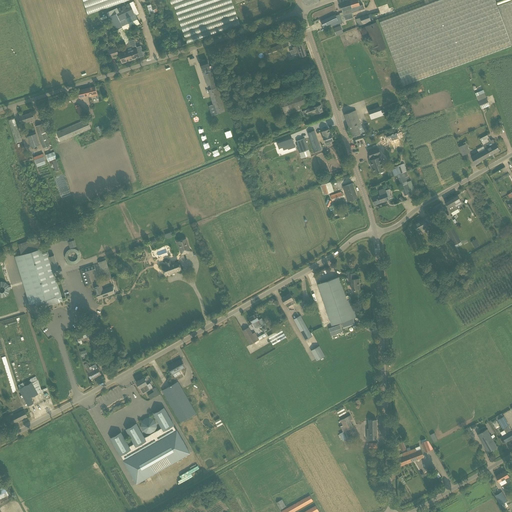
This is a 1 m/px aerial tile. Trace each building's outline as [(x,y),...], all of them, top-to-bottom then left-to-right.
[(82,0),(88,15),(129,0),(82,0)] [(187,44),(240,25),(230,0),(169,0),(171,5),(173,4),(187,44)] [(360,6),(357,0),(352,0),(350,1),(352,8),(350,8),(351,12),(356,11),(361,10),(360,6)] [(511,46),(511,0),(497,6),(494,0),(438,0),(380,22),(403,86),(511,46)] [(351,12),(350,8),(352,8),(350,1),(340,4),(343,15),(351,12)] [(154,12),(158,11),(157,8),(153,10),(152,9),(153,9),(152,7),(151,4),(147,6),(150,14),(154,13),(154,12)] [(135,15),(131,7),(127,9),(116,14),(119,22),(135,15)] [(121,25),(119,22),(116,14),(109,18),(114,28),(121,25)] [(324,25),(338,20),(336,14),(322,20),(324,25)] [(371,21),(369,14),(356,19),(358,26),(363,24),(371,21)] [(119,22),(121,25),(124,31),(136,25),(139,24),(135,15),(119,22)] [(386,49),(378,27),(376,22),(360,29),(363,35),(367,33),(375,53),(386,49)] [(121,25),(114,28),(121,42),(128,39),(124,31),(121,25)] [(122,45),(125,44),(127,51),(129,57),(133,55),(134,60),(140,58),(139,57),(144,56),(141,47),(137,48),(136,48),(133,49),(130,41),(129,42),(128,39),(121,42),(122,45)] [(266,54),(289,46),(287,42),(276,45),(276,46),(264,50),(266,54)] [(307,55),(303,44),(292,47),(295,54),(298,52),(299,58),(307,55)] [(119,53),(122,63),(134,60),(133,55),(129,57),(127,51),(119,53)] [(209,66),(207,60),(200,62),(207,86),(210,85),(216,83),(212,72),(212,69),(210,70),(209,66)] [(401,91),(403,97),(409,95),(422,91),(420,84),(410,88),(401,91)] [(76,98),(79,98),(89,96),(89,97),(97,95),(95,86),(77,91),(77,92),(75,92),(76,98)] [(211,89),(209,90),(209,92),(214,107),(216,114),(225,111),(218,87),(217,87),(211,89)] [(301,107),(306,105),(301,93),(280,100),(285,115),(302,110),(301,107)] [(482,109),(490,105),(486,98),(478,101),(482,109)] [(81,120),(85,118),(79,104),(76,106),(76,107),(81,120)] [(323,111),(321,105),(302,111),(304,118),(310,116),(309,115),(312,114),(312,115),(323,111)] [(387,110),(381,112),(379,106),(367,111),(370,119),(388,112),(387,110)] [(344,114),(352,137),(360,134),(358,127),(361,126),(356,110),(344,114)] [(21,124),(24,123),(34,120),(32,113),(19,117),(21,124)] [(9,120),(16,143),(22,141),(15,118),(9,120)] [(87,118),(54,133),(58,142),(91,128),(87,118)] [(45,123),(36,126),(43,148),(50,146),(44,127),(46,126),(45,123)] [(330,141),(333,140),(331,134),(330,134),(329,129),(322,131),(323,136),(325,143),(326,146),(331,144),(330,141)] [(313,147),(319,145),(314,131),(308,133),(313,147)] [(40,144),(36,133),(28,136),(32,147),(40,144)] [(311,155),(304,134),(294,138),(296,143),(301,158),(311,155)] [(483,146),(485,149),(489,156),(492,155),(499,151),(495,143),(491,146),(489,147),(488,147),(486,143),(487,143),(489,142),(488,139),(489,138),(487,135),(480,139),(483,144),(483,145),(483,146)] [(402,141),(401,137),(400,136),(389,141),(390,145),(402,141)] [(463,155),(470,152),(466,143),(459,147),(463,155)] [(475,164),(489,156),(485,149),(483,146),(477,150),(479,153),(477,154),(471,157),(475,164)] [(286,150),(287,152),(290,161),(298,158),(296,154),(297,153),(296,149),(295,147),(286,150)] [(372,165),(373,169),(375,173),(379,172),(380,173),(381,174),(383,173),(383,172),(383,171),(384,170),(378,154),(380,154),(378,149),(368,152),(370,157),(371,157),(372,159),(369,160),(371,166),(372,165)] [(46,154),(49,161),(57,158),(55,151),(46,154)] [(36,164),(45,161),(43,154),(33,157),(36,164)] [(395,167),(397,175),(404,172),(403,171),(406,170),(403,163),(399,165),(396,166),(395,167)] [(411,193),(409,188),(404,172),(397,175),(405,195),(411,193)] [(329,193),(326,183),(320,185),(323,195),(329,193)] [(343,187),(348,202),(358,198),(352,183),(343,187)] [(374,205),(389,199),(385,189),(379,191),(380,195),(372,198),(374,205)] [(331,197),(332,201),(344,197),(343,193),(342,193),(341,191),(331,195),(331,197)] [(458,209),(457,206),(462,203),(457,195),(445,202),(448,208),(449,208),(452,213),(457,211),(456,209),(458,209)] [(429,228),(424,219),(413,225),(417,231),(423,228),(424,231),(429,228)] [(460,241),(451,224),(446,227),(456,244),(454,245),(456,248),(462,244),(460,241)] [(437,246),(445,241),(444,240),(447,238),(444,234),(441,235),(433,239),(436,245),(437,246)] [(18,244),(20,250),(39,245),(37,239),(18,244)] [(75,239),(68,241),(70,248),(77,246),(75,239)] [(181,251),(189,248),(186,239),(177,242),(181,251)] [(54,271),(49,257),(48,252),(42,253),(40,248),(22,255),(15,257),(30,305),(36,303),(38,308),(63,300),(54,271)] [(66,263),(79,263),(80,249),(66,249),(66,263)] [(98,262),(104,281),(112,278),(106,260),(98,262)] [(181,269),(178,262),(171,264),(171,263),(167,265),(167,266),(163,267),(164,269),(162,270),(164,274),(165,273),(166,275),(171,273),(171,274),(174,273),(174,272),(181,269)] [(96,271),(94,265),(81,269),(86,285),(92,283),(89,273),(96,271)] [(352,290),(360,289),(359,284),(359,283),(359,279),(354,279),(354,273),(348,274),(349,281),(351,281),(351,283),(352,290)] [(346,297),(339,277),(318,284),(330,319),(332,326),(341,322),(343,328),(355,325),(353,318),(357,317),(355,311),(354,311),(350,297),(348,296),(346,297)] [(0,295),(8,297),(11,284),(0,281),(0,295)] [(112,286),(103,289),(102,285),(94,288),(96,292),(98,299),(115,293),(112,286)] [(295,302),(294,302),(290,294),(282,298),(284,303),(285,303),(287,307),(295,303),(295,302)] [(262,318),(259,320),(255,314),(249,317),(253,323),(255,328),(262,324),(264,323),(262,318)] [(293,319),(305,340),(313,336),(301,315),(299,316),(293,319)] [(331,335),(342,332),(340,325),(329,328),(331,335)] [(255,332),(252,334),(251,331),(248,327),(243,331),(245,335),(251,344),(259,339),(258,337),(255,332)] [(84,339),(83,339),(93,335),(91,329),(82,332),(76,334),(78,341),(84,339)] [(272,344),(286,338),(282,329),(268,335),(272,344)] [(320,345),(311,350),(317,361),(325,356),(320,345)] [(5,356),(2,357),(2,358),(13,392),(16,391),(5,356)] [(185,367),(181,359),(174,363),(174,364),(168,367),(168,366),(168,367),(172,374),(185,367)] [(92,366),(93,368),(90,369),(89,367),(87,363),(84,364),(86,368),(86,369),(88,373),(90,379),(92,378),(93,379),(101,374),(99,370),(100,370),(98,367),(98,368),(97,366),(95,364),(92,366)] [(150,389),(144,378),(136,382),(140,388),(143,386),(146,391),(150,389)] [(33,403),(30,398),(42,392),(48,390),(47,388),(47,389),(46,388),(45,388),(41,390),(38,380),(27,385),(24,386),(23,383),(20,384),(18,385),(18,386),(19,389),(22,395),(23,397),(28,406),(33,403)] [(195,414),(178,382),(162,390),(180,422),(195,414)] [(159,394),(156,387),(155,388),(154,388),(152,389),(154,392),(151,394),(153,397),(156,396),(159,394)] [(339,415),(346,412),(344,406),(337,410),(339,415)] [(137,484),(190,453),(177,431),(176,431),(173,425),(164,408),(153,414),(162,428),(144,438),(136,424),(126,430),(134,444),(129,447),(121,433),(111,439),(120,456),(121,455),(124,461),(137,484)] [(5,419),(8,426),(27,417),(24,410),(13,415),(12,413),(5,417),(6,419),(5,419)] [(504,429),(504,430),(500,433),(502,436),(505,442),(511,438),(511,431),(509,426),(502,413),(496,416),(503,429),(504,429)] [(350,420),(353,419),(350,415),(340,420),(343,425),(340,426),(346,439),(348,444),(352,442),(348,433),(347,430),(353,427),(350,420)] [(215,421),(218,426),(223,423),(220,418),(215,421)] [(367,439),(377,439),(377,420),(369,420),(369,429),(367,429),(367,439)] [(494,433),(488,422),(485,424),(491,434),(494,433)] [(497,447),(487,429),(477,435),(487,452),(497,447)] [(421,442),(425,452),(430,450),(427,440),(421,442)] [(417,451),(416,448),(407,452),(411,462),(424,457),(421,449),(417,451)] [(400,466),(411,462),(407,452),(402,454),(403,457),(398,459),(400,466)] [(509,477),(505,471),(495,476),(499,482),(501,486),(507,483),(511,480),(509,477)] [(506,499),(502,492),(495,496),(499,503),(500,505),(507,501),(506,499)] [(310,495),(281,511),(293,511),(313,501),(310,495)] [(458,496),(450,500),(453,506),(461,501),(458,496)] [(276,503),(280,510),(286,506),(282,499),(276,503)]
